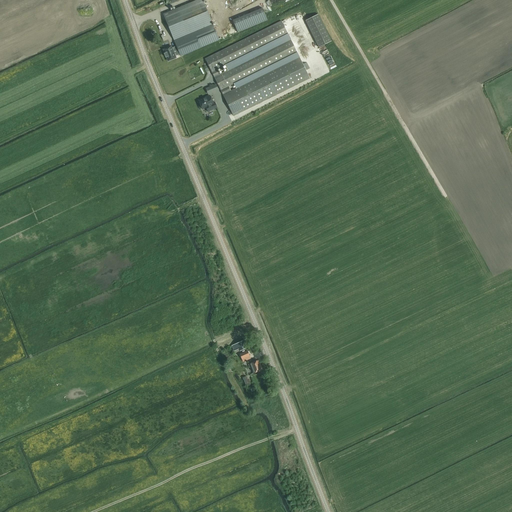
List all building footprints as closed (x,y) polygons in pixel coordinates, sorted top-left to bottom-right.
[(167,61),(176,58),(219,40),(213,24),(212,25),(202,0),(196,0),(163,14),(176,46),(172,47),(171,46),(163,49),(167,61)] [(234,20),(238,32),(267,20),(262,8),(234,20)] [(305,21),(319,47),(331,41),(317,14),(305,21)] [(281,21),(205,59),(233,116),(309,78),(299,57),(230,91),(228,87),(297,52),(290,39),(219,75),(217,70),(288,34),(281,21)] [(206,108),(208,112),(217,108),(215,102),(213,103),(210,96),(205,98),(206,98),(199,101),(202,109),(206,108)] [(243,341),(230,346),(232,352),(239,349),(240,351),(246,348),(243,341)] [(262,370),(258,360),(249,363),(253,373),(262,370)]
